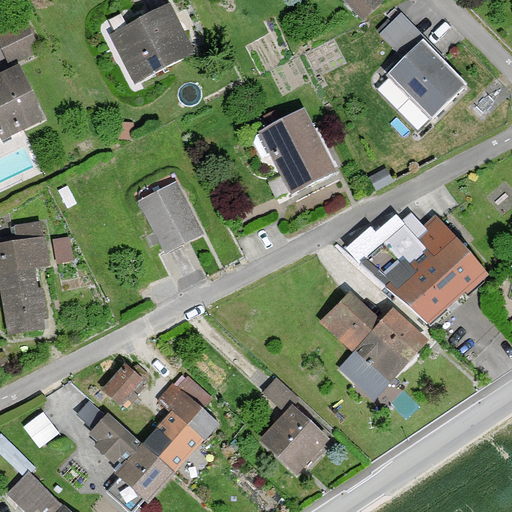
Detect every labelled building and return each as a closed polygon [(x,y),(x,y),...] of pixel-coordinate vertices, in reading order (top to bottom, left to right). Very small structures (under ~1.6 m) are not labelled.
[(345,0),(363,18),(380,2),(378,0),(345,0)] [(135,83),(194,53),(169,6),(111,35),(135,83)] [(411,27),(400,15),(379,35),(391,47),(411,27)] [(0,46),(9,65),(39,50),(25,21),(0,32),(0,46)] [(465,87),(423,43),(390,75),(432,119),(465,87)] [(0,139),(43,120),(18,68),(0,76),(0,139)] [(290,195),(335,172),(304,110),(259,133),(290,195)] [(133,140),(134,122),(117,122),(116,139),(133,140)] [(387,169),(369,178),(376,191),(393,182),(387,169)] [(165,255),(202,237),(176,183),(138,201),(165,255)] [(347,250),(397,297),(456,243),(433,218),(423,228),(410,214),(400,224),(394,218),(375,236),(370,230),(347,250)] [(0,288),(8,335),(47,329),(36,268),(48,266),(40,223),(15,227),(17,237),(0,240),(0,288)] [(70,238),(53,240),(56,264),(73,261),(70,238)] [(456,243),(397,297),(428,326),(464,292),(466,295),(487,276),(456,243)] [(392,310),(378,325),(347,296),(320,324),(352,354),(338,369),(373,401),(428,343),(392,310)] [(119,407),(142,383),(125,366),(102,391),(119,407)] [(172,413),(142,446),(172,474),(217,425),(203,412),(213,400),(188,378),(178,389),(172,384),(158,400),(172,413)] [(295,475),(328,441),(292,406),(298,400),(277,380),(262,395),(272,405),(265,412),(277,423),(260,441),(295,475)] [(147,502),(172,474),(142,446),(107,415),(105,417),(89,403),(78,415),(95,430),(91,434),(124,464),(115,474),(119,478),(107,491),(130,511),(132,511),(144,500),(147,502)] [(26,423),(41,443),(58,430),(43,410),(26,423)] [(7,493),(25,511),(68,511),(29,472),(7,493)]
